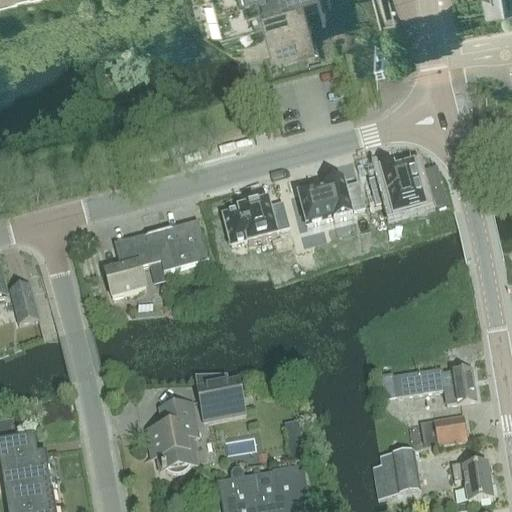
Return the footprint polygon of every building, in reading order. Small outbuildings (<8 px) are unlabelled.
[(213,0),(222,33),(265,22),(274,54),(316,43),(304,0),(320,0),(324,14),(326,13),(324,8),(331,6),(329,0),(213,0)] [(511,0),(484,0),(487,16),(488,15),(511,10),(511,0)] [(392,183),(378,187),(385,212),(398,208),(402,221),(433,213),(420,167),(389,175),(392,183)] [(344,193),(343,187),(298,199),(307,234),(352,222),(351,218),(365,214),(358,189),(344,193)] [(268,208),(223,218),(232,253),(277,242),(276,238),(289,234),(283,209),(269,213),(268,208)] [(143,240),(151,269),(161,266),(164,276),(209,265),(198,226),(143,240)] [(140,272),(151,269),(143,240),(114,248),(120,271),(105,275),(112,302),(146,293),(140,272)] [(0,302),(8,300),(0,270),(0,269),(0,302)] [(10,293),(19,328),(39,323),(30,288),(10,293)] [(409,359),(408,341),(393,342),(393,340),(383,340),(384,360),(409,359)] [(435,352),(456,351),(455,340),(435,342),(435,352)] [(432,375),(386,382),(388,397),(407,394),(408,399),(435,395),(445,394),(447,409),(476,405),(472,373),(442,378),(442,379),(433,380),(432,375)] [(229,386),(196,392),(203,426),(245,418),(239,386),(229,388),(229,386)] [(192,442),(199,440),(192,407),(160,413),(163,431),(146,434),(152,463),(158,462),(160,476),(197,469),(192,442)] [(426,452),(466,445),(462,421),(422,428),(426,452)] [(226,436),(228,458),(255,454),(252,433),(226,436)] [(55,511),(46,455),(37,456),(35,439),(0,444),(0,462),(5,463),(12,511),(55,511)] [(387,501),(420,495),(414,455),(379,460),(387,501)] [(468,507),(493,503),(487,469),(464,473),(463,468),(452,469),(454,486),(465,484),(468,507)] [(309,511),(303,471),(272,475),(273,477),(244,482),(244,477),(243,475),(240,473),(238,473),(236,473),(233,474),(232,475),(231,478),(231,479),(231,481),(217,483),(222,511),(309,511)]
